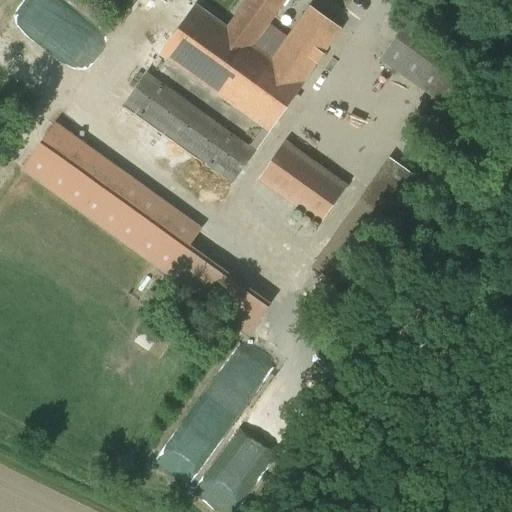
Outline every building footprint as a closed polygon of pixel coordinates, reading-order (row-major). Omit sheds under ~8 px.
[(248,0),(228,28),(196,5),(161,55),(269,133),(304,84),(303,83),(340,30),(310,7),(287,39),(269,25),(286,0),(248,0)] [(476,67),(409,20),(381,59),(435,97),(448,107),(476,67)] [(269,133),(161,55),(147,74),(255,153),(269,133)] [(255,153),(147,74),(125,104),(233,183),(255,153)] [(435,97),(414,127),(427,136),(448,107),(435,97)] [(427,136),(414,127),(405,140),(418,149),(427,136)] [(55,128),(24,171),(168,273),(188,245),(199,230),(55,128)] [(346,189),(284,144),(258,181),(320,225),(346,189)] [(390,161),(361,201),(384,218),(413,177),(390,161)] [(361,201),(336,237),(358,253),(384,218),(361,201)] [(188,245),(168,273),(249,332),(269,304),(188,245)] [(425,293),(395,331),(414,346),(444,309),(425,293)] [(141,340),(156,350),(167,332),(152,322),(141,340)] [(217,414),(207,426),(225,440),(278,371),(243,345),(200,401),(217,414)]
